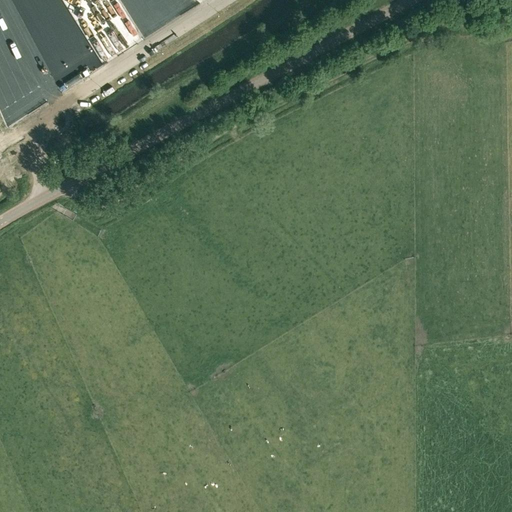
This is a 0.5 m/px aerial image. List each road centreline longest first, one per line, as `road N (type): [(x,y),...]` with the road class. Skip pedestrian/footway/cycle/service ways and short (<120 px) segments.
road 1 (tertiary): [(0,227),(420,0)]
road 2 (unclassified): [(224,0),(103,80)]
